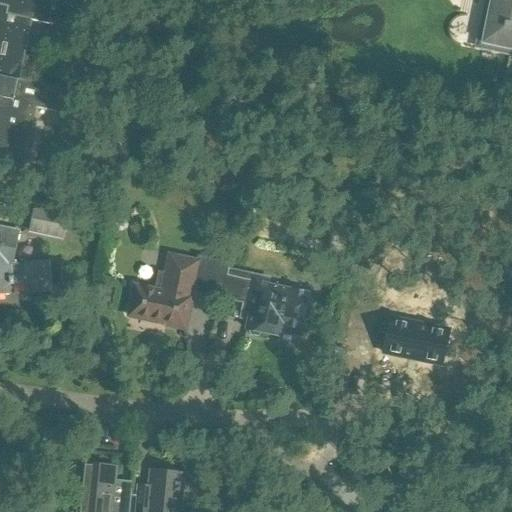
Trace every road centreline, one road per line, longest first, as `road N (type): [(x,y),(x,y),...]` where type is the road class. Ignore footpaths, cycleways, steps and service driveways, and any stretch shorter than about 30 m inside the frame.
road 1 (residential): [(230,419),(0,390)]
road 2 (residential): [(230,419),(303,418),(326,426),(330,457),(299,474),(246,432)]
